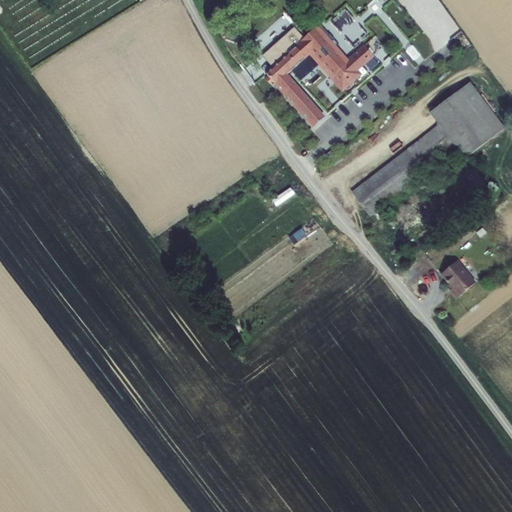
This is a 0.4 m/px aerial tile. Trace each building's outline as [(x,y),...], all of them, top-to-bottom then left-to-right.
[(273,68),(267,74),(270,78),(267,81),(270,84),(273,81),(313,127),(324,118),(287,76),(312,53),(333,77),(332,78),(343,91),(360,75),(357,72),(374,57),(365,46),(346,63),(317,29),(303,42),(294,32),(270,54),(279,64),(273,68)] [(405,52),(413,58),(417,53),(409,46),(405,52)] [(265,59),(273,68),(279,64),(270,54),(265,59)] [(440,125),(353,193),(371,217),(458,149),(466,160),(506,129),(470,83),(431,113),(440,125)] [(466,160),(386,222),(410,253),(490,191),(466,160)] [(336,271),(348,263),(337,247),(326,255),(336,271)] [(457,262),(441,275),(453,289),(450,291),(457,299),(476,284),(457,262)]
